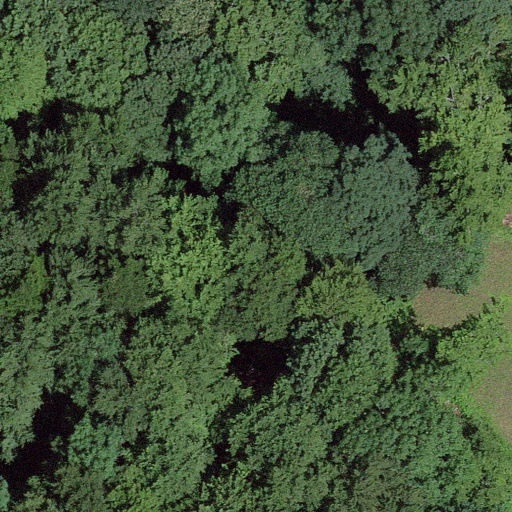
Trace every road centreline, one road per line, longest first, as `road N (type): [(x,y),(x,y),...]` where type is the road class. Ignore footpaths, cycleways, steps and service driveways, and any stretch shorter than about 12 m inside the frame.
road 1 (track): [(496,511),(258,289),(8,104)]
road 2 (track): [(0,172),(176,228)]
